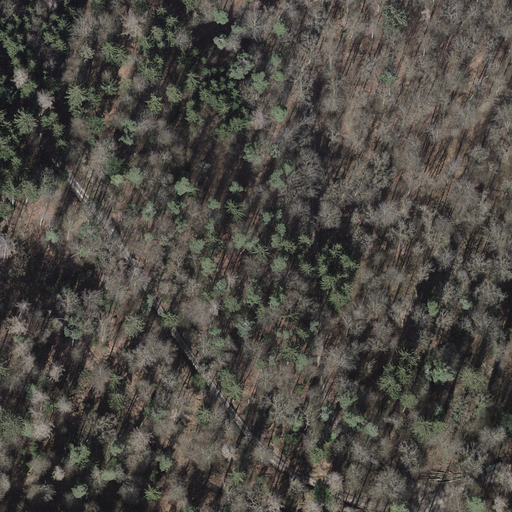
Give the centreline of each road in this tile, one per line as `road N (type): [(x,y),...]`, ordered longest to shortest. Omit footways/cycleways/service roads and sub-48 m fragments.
road 1 (track): [(426,511),(367,505),(303,475),(240,423),(0,66)]
road 2 (track): [(431,511),(343,435),(325,402),(306,86),(267,0)]
road 3 (track): [(86,0),(61,79),(62,120),(96,211)]
